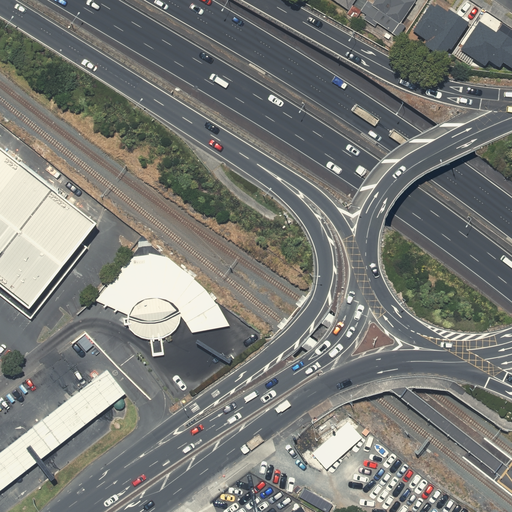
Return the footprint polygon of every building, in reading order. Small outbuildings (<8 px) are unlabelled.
[(353,0),(330,0),(347,11),(353,0)] [(373,0),(371,4),(367,1),(360,12),(365,16),(363,19),(396,40),(404,27),(399,24),(413,2),(412,2),(413,0),(373,0)] [(463,19),(459,16),(460,14),(456,11),(457,10),(446,3),(445,4),(439,0),(429,0),(410,29),(440,49),(445,42),(446,43),(463,19)] [(495,27),(478,17),(455,53),(470,62),(473,57),(484,64),(488,58),(498,64),(502,58),(511,64),(511,29),(499,21),(495,27)] [(93,222),(0,148),(0,284),(27,305),(93,222)] [(191,332),(228,325),(217,304),(206,290),(192,279),(179,269),(165,257),(147,253),(132,256),(121,266),(96,299),(127,313),(134,302),(138,300),(146,296),(156,296),(162,298),(169,301),(177,308),(180,314),(184,320),(191,332)] [(172,330),(178,322),(180,314),(177,308),(169,301),(162,298),(156,296),(146,296),(138,300),(134,302),(127,313),(127,324),(130,330),(136,335),(146,338),(150,338),(160,337),(166,334),(172,330)] [(152,355),(162,354),(160,337),(150,338),(152,355)] [(0,487),(124,392),(106,368),(0,449),(0,487)] [(317,442),(323,450),(343,434),(337,426),(317,442)]
